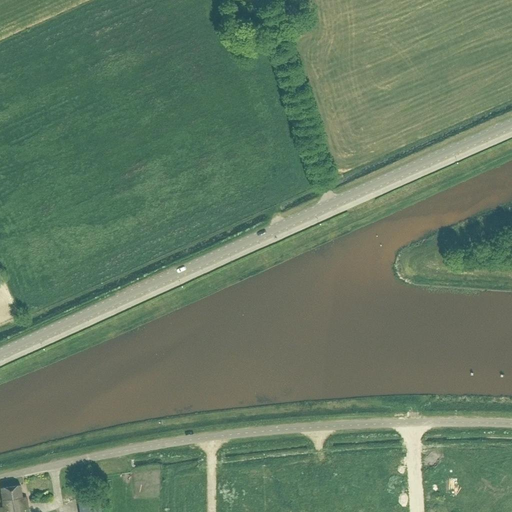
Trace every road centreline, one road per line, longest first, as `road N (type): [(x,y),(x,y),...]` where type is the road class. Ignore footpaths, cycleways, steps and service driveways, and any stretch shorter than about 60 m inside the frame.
road 1 (tertiary): [(0,354),(511,124)]
road 2 (unclassified): [(0,478),(207,437),(409,421)]
